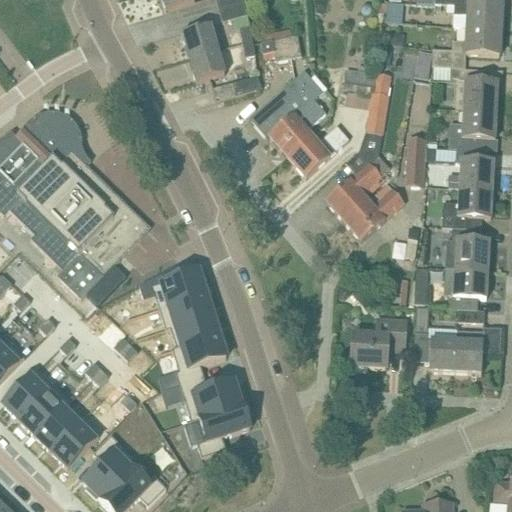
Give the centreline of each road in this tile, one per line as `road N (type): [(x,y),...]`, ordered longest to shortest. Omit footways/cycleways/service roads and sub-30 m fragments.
road 1 (residential): [(273,407),(320,387),(327,342),(320,266),(209,130),(153,122)]
road 2 (residential): [(273,407),(219,256),(153,122)]
road 3 (residential): [(511,432),(299,506)]
road 4 (residential): [(0,106),(118,39)]
